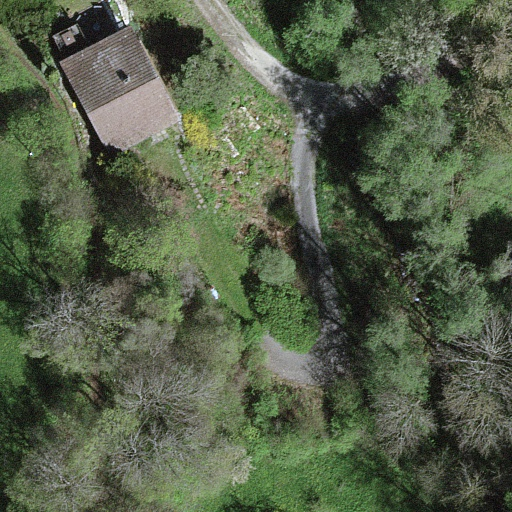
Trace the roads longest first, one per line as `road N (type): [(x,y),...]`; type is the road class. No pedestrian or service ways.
road 1 (track): [(322,104),(308,146),(307,200),(333,349),(306,366),(276,358),(241,321),(166,174)]
road 2 (track): [(322,104),(232,56),(195,0)]
